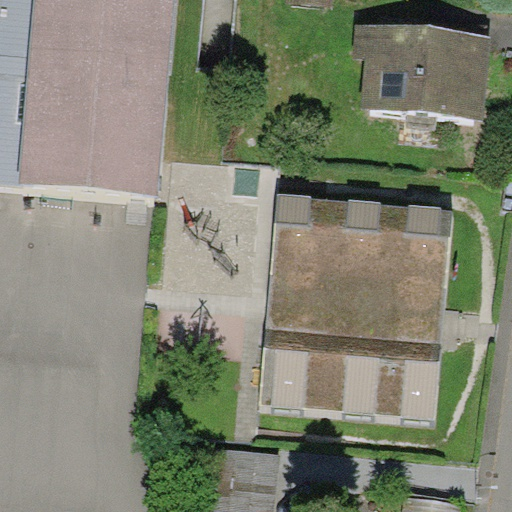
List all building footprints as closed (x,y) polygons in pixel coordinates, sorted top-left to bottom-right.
[(176,0),(0,0),(0,183),(160,197),(176,0)] [(478,35),(358,22),(354,56),(368,57),(362,106),(482,119),(491,37),(478,35)] [(455,210),(280,193),(260,404),(434,421),(455,210)] [(219,449),(213,511),(218,511),(280,511),(286,456),(219,449)] [(459,511),(461,503),(406,497),(404,511),(459,511)]
